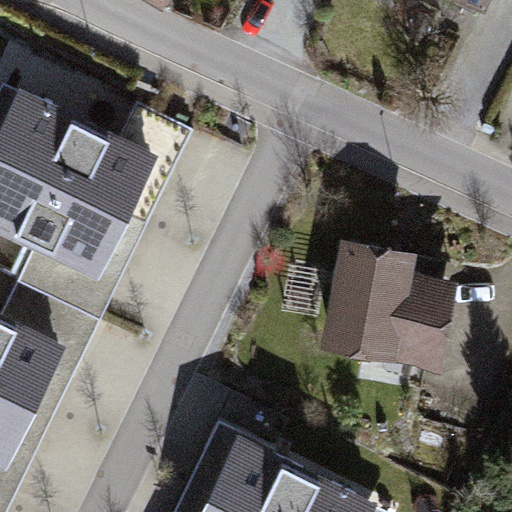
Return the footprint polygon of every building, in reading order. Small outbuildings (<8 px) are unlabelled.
[(0,145),(123,207),(139,175),(163,187),(194,125),(137,97),(119,133),(21,86),(0,129),(0,145)] [(19,272),(102,311),(131,252),(107,240),(123,207),(0,145),(0,217),(37,236),(19,272)] [(406,252),(347,242),(331,335),(429,352),(442,278),(403,271),(406,252)] [(0,380),(31,396),(46,364),(71,376),(102,311),(19,272),(1,310),(0,309),(0,380)] [(0,498),(9,503),(39,440),(15,429),(31,396),(0,380),(0,498)] [(212,490),(256,511),(362,511),(370,497),(273,450),(276,443),(219,416),(204,446),(228,458),(212,490)] [(171,511),(256,511),(212,490),(201,511),(172,511),(171,511)] [(0,511),(4,511),(9,503),(0,498),(0,511)]
